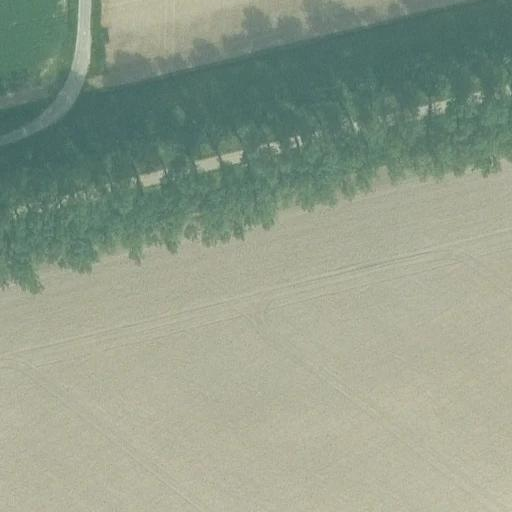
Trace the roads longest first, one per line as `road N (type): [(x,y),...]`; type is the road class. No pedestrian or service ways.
road 1 (track): [(511,90),(0,216)]
road 2 (unclassified): [(0,141),(58,113),(70,97),(84,0)]
